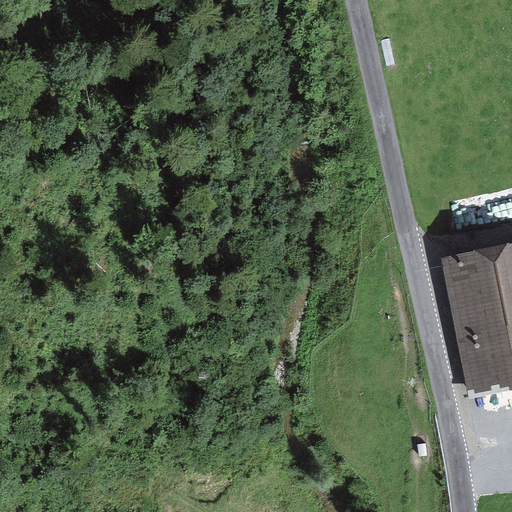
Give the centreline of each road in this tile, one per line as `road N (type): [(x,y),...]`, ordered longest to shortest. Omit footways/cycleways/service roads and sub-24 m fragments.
road 1 (unclassified): [(464,511),(356,0)]
road 2 (track): [(432,511),(417,395),(418,367),(431,343)]
